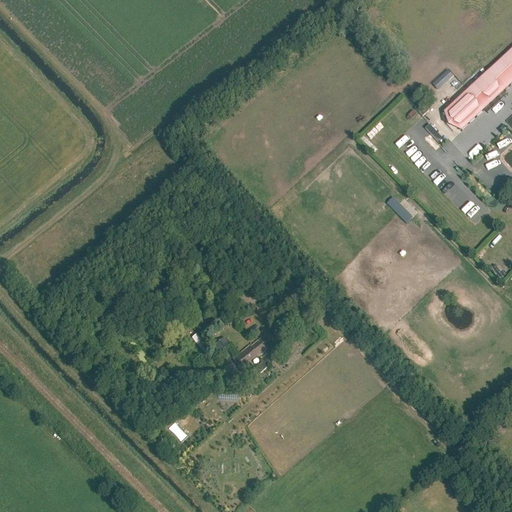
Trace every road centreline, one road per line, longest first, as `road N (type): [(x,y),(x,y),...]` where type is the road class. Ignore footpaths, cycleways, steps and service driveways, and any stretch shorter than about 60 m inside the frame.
road 1 (unclassified): [(486,511),(452,442),(299,291)]
road 2 (track): [(0,265),(127,160)]
